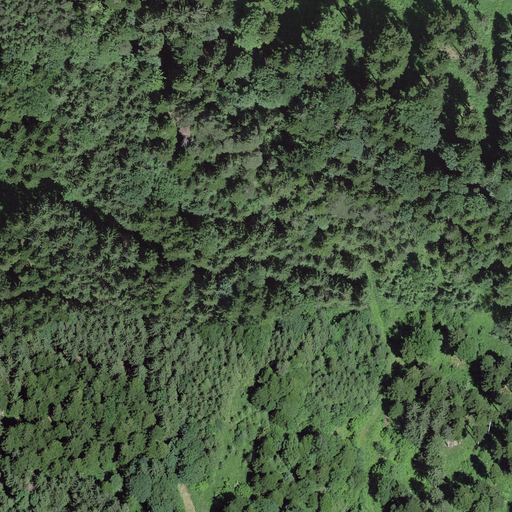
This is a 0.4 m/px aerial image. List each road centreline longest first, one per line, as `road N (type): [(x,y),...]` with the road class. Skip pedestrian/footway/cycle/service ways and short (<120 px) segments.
road 1 (track): [(190,511),(145,407),(148,332),(140,294),(95,229),(90,206),(107,173)]
road 2 (track): [(369,511),(364,433),(401,368),(368,266)]
